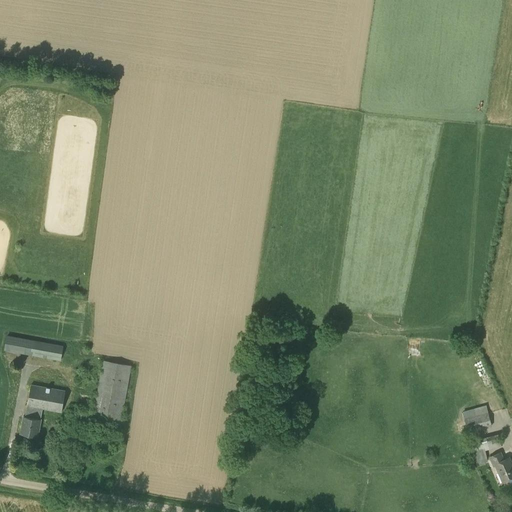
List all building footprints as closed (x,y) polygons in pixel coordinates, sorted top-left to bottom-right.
[(35,341),(27,339),(24,354),(32,355),(35,341)] [(60,360),(63,346),(51,344),(49,358),(60,360)] [(121,423),(131,365),(103,360),(92,418),(121,423)] [(61,411),(65,390),(31,384),(25,415),(23,415),(20,432),(38,435),(41,418),(40,418),(42,407),(61,411)] [(468,433),(492,426),(488,412),(464,419),(468,433)] [(473,453),(501,445),(499,437),(471,445),(473,453)] [(503,459),(500,452),(490,456),(494,466),(496,465),(503,481),(511,477),(511,464),(508,457),(503,459)]
